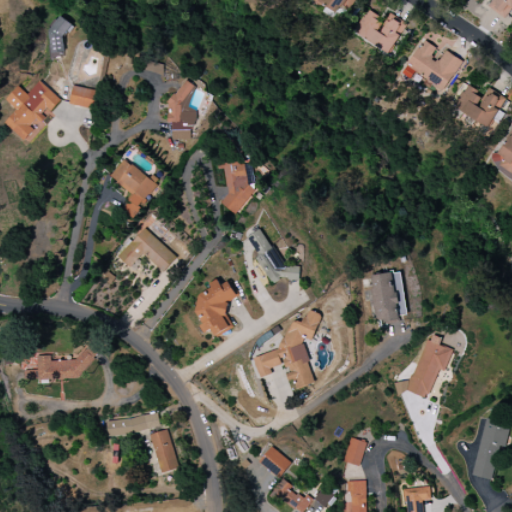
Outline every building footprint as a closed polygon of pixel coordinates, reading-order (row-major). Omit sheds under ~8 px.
[(312,0),(335,13),(340,5),(349,11),(355,0),(312,0)] [(511,8),(511,0),(492,0),(487,7),(505,19),(511,8)] [(390,14),(381,31),(377,29),(382,20),(366,11),(354,35),(391,54),(407,23),(390,14)] [(444,91),(462,61),(445,51),(438,63),(431,58),(436,49),(423,40),(406,67),(444,91)] [(165,65),(148,60),(145,71),(163,75),(165,65)] [(18,86),(5,100),(16,109),(4,124),(28,144),(63,101),(39,81),(28,95),(18,86)] [(172,140),(193,140),(193,109),(192,109),(192,83),(183,83),(183,94),(169,94),(169,124),(172,124),(172,140)] [(69,104),(95,110),(99,92),(73,86),(69,104)] [(506,98),(491,90),(486,98),(465,86),(453,108),(489,128),(506,98)] [(511,173),(511,131),(492,160),(511,173)] [(253,207),(250,179),(245,179),(242,156),(217,159),(218,169),(223,168),(228,209),(253,207)] [(110,177),(133,195),(121,210),(131,218),(158,186),(126,158),(110,177)] [(162,272),(176,257),(144,228),(118,257),(129,268),(142,254),(162,272)] [(247,237),(258,257),(256,258),(272,284),(285,276),(290,284),(302,277),(295,265),(286,271),(261,229),(247,237)] [(370,275),(375,322),(400,320),(399,316),(405,315),(401,272),(370,275)] [(191,300),(209,332),(213,330),(216,337),(235,326),(223,306),(239,297),(229,280),(221,286),(217,279),(209,284),(211,288),(191,300)] [(254,358),(260,378),(270,375),(274,368),(284,364),(288,379),(293,378),(296,389),(314,384),(308,363),(309,362),(303,341),(313,338),(322,316),(308,310),(304,320),(290,324),(279,351),(254,358)] [(255,339),(261,354),(285,343),(278,328),(255,339)] [(398,381),(395,389),(427,400),(438,369),(445,372),(453,350),(439,345),(441,338),(428,334),(410,385),(398,381)] [(91,377),(90,348),(79,349),(80,360),(51,361),(51,356),(37,356),(38,370),(24,371),(25,381),(91,377)] [(106,421),(107,436),(160,430),(158,415),(106,421)] [(473,476),(494,481),(506,424),(484,419),(473,476)] [(160,473),(179,468),(168,430),(149,435),(160,473)] [(343,461),(359,467),(367,443),(350,438),(343,461)] [(291,463),(271,447),(259,462),(279,479),(291,463)] [(289,491),(292,486),(281,479),(272,496),(299,511),(304,511),(313,499),(305,495),(303,499),(289,491)] [(349,511),(366,511),(365,481),(348,482),(349,511)] [(404,489),(405,511),(421,511),(421,501),(431,500),(430,488),(404,489)] [(335,498),(321,489),(314,500),(327,510),(335,498)]
